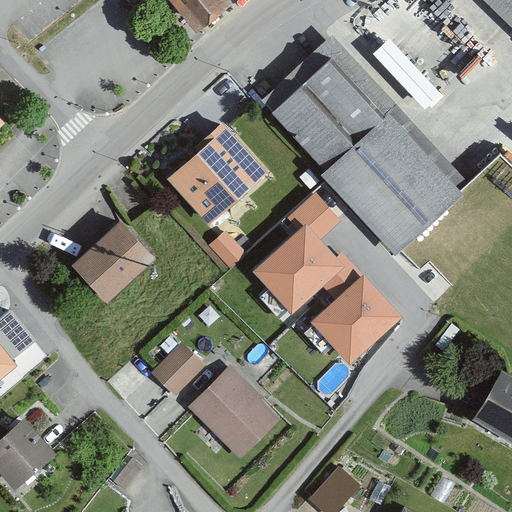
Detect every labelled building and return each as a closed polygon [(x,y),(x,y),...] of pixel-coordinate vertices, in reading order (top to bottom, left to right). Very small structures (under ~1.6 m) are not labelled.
[(175,0),(189,17),(209,0),(175,0)] [(406,0),(369,0),(344,22),(364,45),(410,4),(406,0)] [(511,0),(491,0),(511,20),(511,0)] [(261,95),(396,235),(448,185),(313,45),(261,95)] [(212,118),(162,159),(199,205),(249,163),(212,118)] [(68,255),(98,286),(140,246),(111,215),(68,255)] [(340,263),(305,226),(258,269),(292,307),(340,263)] [(224,228),(210,243),(228,259),(242,244),(224,228)] [(398,315),(363,277),(315,320),(350,358),(398,315)] [(146,361),(164,378),(190,352),(171,334),(146,361)] [(188,396),(231,440),(267,404),(225,361),(188,396)] [(477,407),(511,428),(511,374),(502,368),(477,407)] [(41,444),(14,410),(0,421),(0,467),(5,473),(41,444)] [(301,486),(317,503),(344,476),(328,460),(301,486)] [(419,511),(400,502),(395,511),(419,511)]
